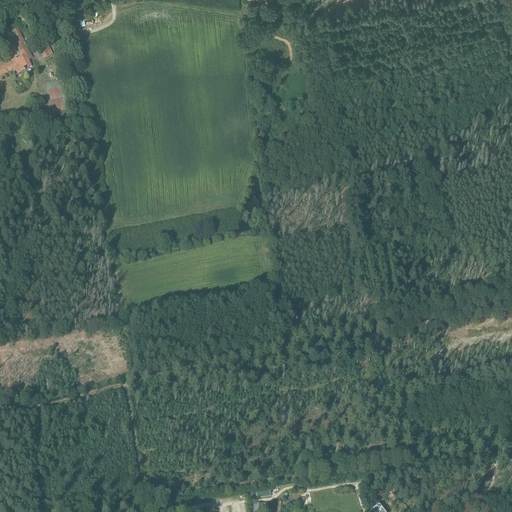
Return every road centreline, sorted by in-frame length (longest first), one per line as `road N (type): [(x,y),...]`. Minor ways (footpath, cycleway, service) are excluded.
road 1 (track): [(511,289),(247,348),(39,407),(0,403)]
road 2 (track): [(58,0),(73,37),(129,340)]
road 3 (track): [(129,340),(349,295)]
road 4 (track): [(50,227),(21,151),(89,126)]
